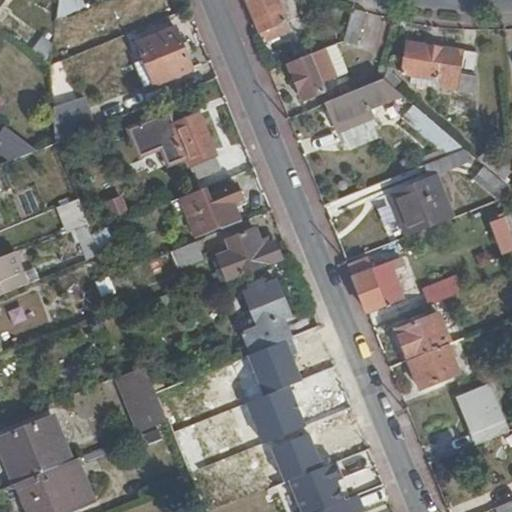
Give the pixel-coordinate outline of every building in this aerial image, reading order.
[(245,0),(246,0),(263,42),(291,31),(278,0),(245,0)] [(364,12),(351,8),(342,41),(355,45),(364,12)] [(192,71),(175,28),(139,43),(155,85),(192,71)] [(47,59),(52,41),(35,37),(31,54),(47,59)] [(475,76),(472,76),(458,74),(462,49),(407,40),(402,73),(435,78),(439,86),(473,91),(475,76)] [(326,48),(288,65),(304,103),(326,95),(322,86),(338,79),(326,48)] [(458,74),(472,76),(476,51),(462,49),(458,74)] [(386,79),(328,103),(339,131),(376,115),(372,106),(403,94),(386,79)] [(407,120),(446,153),(463,146),(418,107),(407,120)] [(53,124),(55,145),(90,131),(82,112),(53,124)] [(140,159),(164,150),(171,169),(188,162),(190,166),(216,155),(199,115),(179,123),(174,112),(129,130),(140,159)] [(0,133),(0,147),(17,161),(35,153),(4,129),(0,133)] [(437,173),(475,156),(463,146),(446,153),(431,160),(437,171),(437,173)] [(499,198),(511,192),(511,188),(485,165),(475,177),(499,198)] [(410,236),(456,216),(437,173),(437,171),(390,192),(410,236)] [(208,196),(205,189),(181,199),(196,237),(222,227),(223,229),(239,223),(231,204),(242,200),(236,185),(208,196)] [(127,212),(121,198),(107,204),(113,218),(127,212)] [(78,200),(58,208),(65,224),(69,222),(75,237),(78,236),(88,260),(101,255),(100,254),(92,235),(78,200)] [(490,220),(502,253),(511,248),(511,235),(504,215),(490,220)] [(108,229),(92,235),(100,254),(115,247),(108,229)] [(226,242),(230,252),(240,276),(282,259),(276,243),(269,246),(266,240),(259,243),(254,230),(226,242)] [(196,262),(189,247),(165,256),(172,272),(196,262)] [(240,276),(230,252),(218,258),(227,281),(240,276)] [(348,267),(367,314),(403,298),(391,270),(403,265),(399,257),(371,269),(367,259),(348,267)] [(0,268),(0,296),(28,285),(19,261),(0,268)] [(421,290),(428,306),(460,292),(454,276),(421,290)] [(104,299),(117,294),(110,279),(98,284),(104,299)] [(246,333),(254,354),(296,337),(289,317),(294,315),(280,280),(266,285),(264,279),(252,284),(254,291),(249,293),(262,327),(246,333)] [(397,331),(409,362),(448,345),(450,344),(439,314),(397,331)] [(448,345),(409,362),(420,389),(460,373),(448,345)] [(207,372),(231,363),(225,347),(201,356),(207,372)] [(250,499),(368,451),(329,354),(305,363),(327,416),(282,434),(255,368),(236,375),(231,363),(207,372),(157,392),(170,424),(193,479),(206,511),(217,511),(228,508),(250,499)] [(139,436),(170,424),(157,392),(147,367),(116,380),(139,436)] [(460,397),(479,443),(507,431),(488,386),(460,397)] [(13,457),(23,483),(27,482),(74,463),(56,418),(0,440),(0,444),(6,459),(13,457)] [(74,511),(101,501),(83,459),(74,463),(27,482),(39,511),(74,511)] [(325,499),(330,511),(369,511),(359,486),(325,499)] [(255,511),(250,499),(228,508),(229,511),(255,511)]
